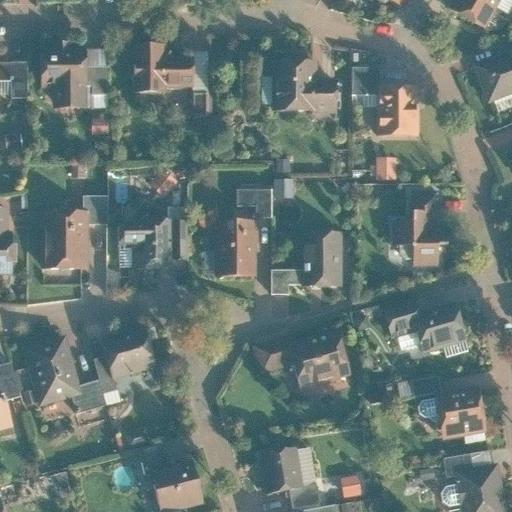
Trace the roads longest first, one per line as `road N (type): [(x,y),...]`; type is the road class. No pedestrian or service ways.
road 1 (residential): [(0,17),(304,19),(434,69),(469,141),(511,412)]
road 2 (residential): [(0,315),(160,305),(200,404)]
